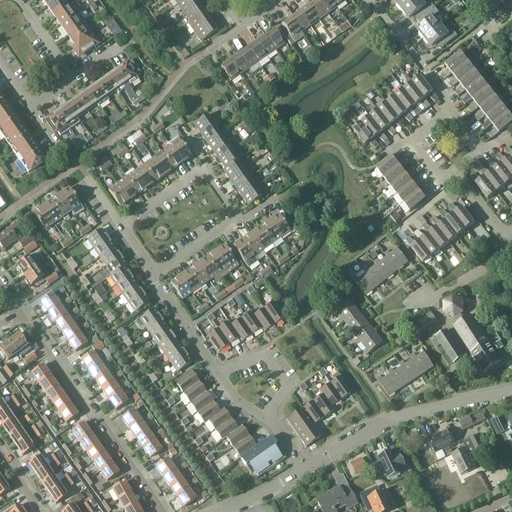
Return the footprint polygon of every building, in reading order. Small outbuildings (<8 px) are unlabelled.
[(54,17),(68,7),(63,0),(57,0),(47,7),(54,17)] [(185,0),(178,5),(184,14),(198,5),(194,0),(185,0)] [(318,0),(309,7),(319,21),(328,15),(318,0)] [(332,2),(330,0),(318,0),(328,15),(337,9),(332,2)] [(344,0),(330,0),(332,2),(337,9),(346,2),(344,0)] [(402,11),(415,0),(395,0),(394,1),(402,11)] [(421,0),(415,0),(402,11),(409,20),(414,16),(418,21),(435,8),(431,2),(426,6),(421,0)] [(73,4),(68,7),(54,17),(61,27),(79,14),(73,4)] [(184,14),(190,23),(204,13),(198,5),(184,14)] [(309,7),(300,13),(310,28),(319,21),(309,7)] [(439,13),(435,8),(418,21),(422,26),(417,30),(424,39),(441,25),(434,17),(439,13)] [(190,23),(188,24),(195,33),(210,22),(204,13),(190,23)] [(310,28),(300,13),(291,19),(301,33),(310,28)] [(79,14),(61,27),(68,37),(86,24),(79,14)] [(301,33),(291,19),(282,26),(283,26),(279,29),(290,45),(294,43),(295,44),(304,37),(301,33)] [(113,21),(105,26),(114,38),(121,33),(113,21)] [(210,22),(195,33),(201,42),(217,31),(210,22)] [(86,24),(68,37),(75,46),(85,40),(89,37),(89,36),(91,35),(93,34),(86,24)] [(448,34),(441,25),(424,39),(432,48),(437,45),(441,50),(457,36),(453,31),(448,34)] [(265,38),(275,52),(285,45),(275,31),(265,38)] [(91,35),(89,36),(89,37),(85,40),(75,46),(72,48),(79,57),(98,44),(91,35)] [(275,52),(265,38),(256,44),(265,58),(275,52)] [(247,50),(257,64),(265,58),(256,44),(247,50)] [(183,50),(179,53),(184,60),(188,57),(183,50)] [(245,68),(247,71),(257,64),(247,50),(238,56),(245,68)] [(468,62),(461,53),(446,65),(449,69),(442,76),(445,80),(453,74),(468,62)] [(238,56),(229,62),(239,76),(247,71),(245,68),(238,56)] [(122,68),(118,71),(129,87),(139,80),(135,75),(140,71),(133,61),(128,64),(127,63),(121,67),(122,68)] [(231,82),(239,76),(229,62),(221,68),(231,82)] [(468,62),(453,74),(455,78),(449,85),(452,88),(459,82),(475,70),(468,62)] [(475,70),(459,82),(462,86),(456,93),(458,97),(466,91),(481,79),(475,70)] [(113,73),(107,77),(112,84),(119,94),(129,87),(118,71),(114,74),(113,73)] [(112,84),(107,77),(101,81),(102,82),(98,85),(100,87),(106,96),(116,90),(114,87),(112,84)] [(413,84),(425,99),(428,96),(436,102),(439,100),(433,92),(421,77),(413,84)] [(481,79),(466,91),(469,95),(463,102),(465,105),(473,99),(488,87),(481,79)] [(404,90),(416,106),(420,103),(427,109),(431,106),(425,99),(413,84),(404,90)] [(100,87),(98,85),(94,88),(93,87),(88,91),(89,93),(90,94),(96,103),(99,108),(109,101),(106,96),(100,87)] [(488,87),(473,99),(476,103),(469,110),(472,114),(479,108),(495,96),(488,87)] [(396,97),(408,112),(412,109),(419,116),(422,113),(416,106),(404,90),(396,97)] [(86,110),(96,103),(90,94),(89,93),(88,91),(82,95),(82,96),(78,99),(79,100),(84,107),(86,110)] [(0,115),(10,109),(0,94),(0,115)] [(495,96),(479,108),(482,111),(476,118),(479,122),(486,116),(502,104),(495,96)] [(387,104),(399,119),(403,116),(410,122),(414,120),(408,112),(396,97),(387,104)] [(84,107),(78,99),(74,102),(74,100),(68,105),(69,106),(69,107),(77,117),(86,110),(84,107)] [(378,110),(391,126),(395,123),(402,129),(405,127),(399,119),(387,104),(378,110)] [(502,104),(486,116),(489,120),(483,127),(485,131),(493,125),(508,113),(502,104)] [(69,106),(68,105),(62,109),(63,110),(59,112),(70,129),(80,122),(77,117),(69,107),(69,106)] [(0,115),(0,132),(5,139),(22,127),(10,109),(0,115)] [(370,117),(382,132),(386,129),(393,136),(396,133),(391,126),(378,110),(370,117)] [(70,129),(59,112),(55,115),(54,114),(48,118),(60,136),(70,129)] [(511,117),(508,113),(493,125),(496,128),(489,136),(492,139),(511,123),(511,117)] [(194,129),(196,128),(200,134),(218,122),(215,118),(211,121),(207,115),(192,126),(194,129)] [(362,124),(374,139),(378,136),(385,142),(388,140),(382,132),(370,117),(362,124)] [(221,126),(218,122),(200,134),(205,140),(203,141),(205,144),(220,134),(217,128),(221,126)] [(362,124),(353,131),(365,146),(369,143),(376,149),(380,147),(374,139),(362,124)] [(5,139),(16,155),(34,143),(22,127),(5,139)] [(224,139),(220,134),(205,144),(207,146),(209,145),(213,152),(230,140),(228,136),(224,139)] [(172,150),(181,164),(188,159),(187,157),(189,155),(177,138),(168,144),(170,147),(172,150)] [(233,144),(230,140),(213,152),(217,158),(215,159),(218,162),(233,151),(229,146),(233,144)] [(16,155),(28,173),(46,160),(34,143),(16,155)] [(164,157),(171,168),(174,166),(175,168),(176,168),(181,164),(172,150),(170,147),(161,153),(164,157)] [(237,156),(233,151),(218,162),(219,164),(221,163),(225,169),(225,170),(237,162),(239,161),(239,160),(243,158),(240,154),(237,156)] [(384,178),(399,166),(396,162),(402,155),(400,151),(392,157),(377,169),(384,178)] [(161,153),(152,160),(160,171),(164,176),(171,171),(169,169),(171,168),(164,157),(161,153)] [(511,159),(510,157),(507,160),(499,154),(496,157),(502,164),(511,177),(511,159)] [(150,162),(143,166),(154,181),(156,179),(158,181),(164,176),(160,171),(152,160),(150,162)] [(390,186),(406,174),(403,170),(409,163),(406,160),(399,166),(384,178),(390,186)] [(511,180),(511,177),(502,164),(498,167),(491,161),(488,163),(493,170),(505,186),(511,180)] [(240,167),(237,162),(225,170),(225,169),(223,170),(223,171),(221,172),(223,175),(225,174),(230,180),(247,168),(244,164),(240,167)] [(143,166),(135,172),(142,183),(146,189),(153,184),(152,182),(154,181),(143,166)] [(505,186),(493,170),(490,173),(482,167),(479,170),(485,177),(497,193),(505,186)] [(249,171),(247,168),(230,180),(234,186),(232,188),(234,190),(249,179),(245,174),(249,171)] [(397,195),(412,183),(409,179),(416,172),(413,168),(406,174),(390,186),(397,195)] [(135,172),(125,179),(133,189),(136,193),(139,191),(140,193),(146,189),(142,183),(135,172)] [(497,193),(485,177),(481,180),(474,174),(470,177),(488,199),(497,193)] [(125,179),(123,175),(120,178),(122,181),(117,185),(129,201),(135,196),(134,195),(136,193),(133,189),(125,179)] [(403,203),(419,191),(416,187),(422,180),(420,177),(412,183),(397,195),(403,203)] [(253,184),(249,179),(234,190),(236,193),(238,192),(242,198),(259,186),(256,182),(253,184)] [(281,187),(277,184),(272,193),(276,195),(281,187)] [(129,201),(117,185),(108,190),(119,205),(121,203),(123,205),(129,201)] [(426,200),(423,196),(429,189),(426,185),(419,191),(403,203),(410,212),(426,200)] [(262,189),(259,186),(242,198),(246,203),(244,205),(246,208),(261,197),(258,192),(262,189)] [(66,190),(59,195),(66,204),(71,211),(74,216),(83,209),(70,191),(67,192),(66,190)] [(66,204),(59,195),(53,199),(51,199),(50,200),(66,223),(70,220),(66,214),(71,211),(66,204)] [(52,222),(53,224),(62,218),(50,200),(49,201),(48,203),(42,207),(52,222)] [(454,215),(466,230),(475,223),(463,208),(459,211),(452,205),(448,208),(454,215)] [(45,230),(53,224),(52,222),(42,207),(35,212),(37,214),(34,215),(45,230)] [(458,237),(466,230),(454,215),(450,218),(443,212),(440,214),(446,221),(458,237)] [(275,218),(268,222),(280,239),(288,233),(290,235),(297,230),(289,218),(282,223),(279,218),(276,220),(275,218)] [(458,237),(446,221),(442,224),(435,218),(431,221),(437,228),(449,244),(458,237)] [(263,229),(260,231),(270,245),(273,250),(279,246),(276,241),(280,239),(268,222),(262,227),(263,229)] [(16,223),(2,233),(2,234),(0,235),(0,244),(3,249),(17,240),(13,235),(21,229),(16,223)] [(449,244),(437,228),(433,231),(426,225),(423,227),(429,235),(441,251),(449,244)] [(87,240),(93,249),(107,239),(101,230),(87,240)] [(262,251),(270,245),(260,231),(258,232),(257,230),(250,235),(259,248),(262,251)] [(441,251),(429,235),(425,238),(417,232),(414,234),(420,242),(432,257),(441,251)] [(35,239),(30,233),(18,241),(23,248),(35,239)] [(243,243),(250,254),(252,256),(253,258),(262,251),(259,248),(250,235),(244,239),(246,241),(243,243)] [(406,241),(424,264),(432,257),(420,242),(417,245),(409,238),(406,241)] [(23,248),(27,254),(39,245),(35,239),(23,248)] [(93,249),(99,258),(114,248),(107,239),(93,249)] [(252,256),(243,243),(241,244),(240,242),(233,247),(248,269),(256,263),(253,258),(252,256)] [(55,244),(49,248),(53,253),(59,249),(55,244)] [(99,258),(106,266),(120,256),(114,248),(99,258)] [(221,248),(214,253),(226,270),(235,263),(225,248),(222,250),(221,248)] [(384,254),(387,258),(398,271),(408,263),(398,249),(391,255),(388,252),(384,254)] [(220,273),(226,270),(214,253),(208,257),(209,259),(207,261),(216,274),(217,276),(220,273)] [(106,266),(112,275),(124,267),(126,266),(120,256),(106,266)] [(20,271),(23,275),(35,267),(28,257),(16,265),(17,267),(16,268),(19,272),(20,271)] [(374,263),(376,266),(387,280),(398,271),(387,258),(380,263),(377,260),(374,263)] [(196,265),(205,278),(208,282),(217,276),(216,274),(207,261),(205,262),(203,260),(196,265)] [(205,278),(196,265),(190,269),(192,271),(189,273),(199,288),(202,293),(207,289),(204,284),(208,282),(205,278)] [(363,271),(366,274),(377,288),(387,280),(376,266),(369,271),(367,268),(363,271)] [(35,267),(23,275),(27,280),(26,281),(28,285),(30,284),(31,286),(34,283),(37,286),(43,281),(41,278),(43,277),(35,267)] [(109,277),(116,286),(130,276),(124,267),(112,275),(109,277)] [(268,268),(263,272),(266,276),(271,272),(268,268)] [(58,271),(44,280),(48,285),(61,276),(58,271)] [(190,294),(199,288),(189,273),(187,274),(186,272),(185,273),(179,277),(190,294)] [(352,279),(366,297),(377,288),(366,274),(358,280),(356,277),(352,279)] [(116,286),(122,295),(136,285),(130,276),(116,286)] [(185,298),(190,294),(179,277),(173,282),(174,284),(172,285),(182,300),(185,298)] [(86,280),(82,283),(86,288),(90,285),(86,280)] [(59,282),(49,289),(53,294),(62,288),(59,282)] [(105,285),(95,292),(99,297),(109,290),(105,285)] [(122,295),(128,304),(142,294),(136,285),(122,295)] [(39,302),(46,312),(58,305),(51,294),(39,302)] [(99,298),(103,303),(108,299),(105,294),(99,298)] [(128,304),(134,313),(149,303),(142,294),(128,304)] [(341,324),(343,321),(358,310),(349,300),(335,311),(336,312),(341,318),(338,320),(341,324)] [(273,302),(263,309),(274,325),(284,318),(273,302)] [(46,312),(53,322),(65,314),(58,305),(46,312)] [(139,319),(146,329),(160,319),(153,309),(139,319)] [(263,309),(253,316),(260,327),(261,329),(264,333),(274,325),(263,309)] [(349,334),(352,332),(366,321),(358,310),(343,321),(349,329),(346,331),(349,334)] [(250,312),(240,319),(252,335),(261,329),(260,327),(253,316),(250,312)] [(53,322),(61,333),(73,325),(65,314),(53,322)] [(470,315),(453,326),(484,373),(501,362),(470,315)] [(146,329),(152,337),(166,327),(160,319),(146,329)] [(240,319),(230,326),(237,337),(238,339),(241,343),(252,335),(240,319)] [(357,345),(360,343),(374,332),(366,321),(352,332),(358,339),(355,342),(357,345)] [(228,322),(217,329),(229,346),(238,339),(237,337),(230,326),(228,322)] [(61,333),(68,343),(79,335),(73,325),(61,333)] [(217,329),(215,325),(211,328),(213,332),(207,336),(219,353),(229,346),(217,329)] [(152,337),(158,347),(172,337),(166,327),(152,337)] [(464,357),(447,331),(433,340),(437,347),(441,345),(453,364),(464,357)] [(363,352),(366,356),(383,343),(374,332),(360,343),(366,350),(363,352)] [(19,334),(9,341),(17,353),(27,346),(23,340),(25,339),(22,336),(21,337),(19,334)] [(79,335),(68,343),(74,352),(86,344),(79,335)] [(89,341),(92,345),(98,341),(95,336),(89,341)] [(158,347),(164,355),(178,345),(172,337),(158,347)] [(17,353),(9,341),(0,347),(0,350),(1,352),(0,352),(0,353),(2,356),(3,355),(7,361),(17,353)] [(504,347),(500,341),(494,344),(498,351),(504,347)] [(104,349),(99,342),(91,348),(95,355),(104,349)] [(164,355),(170,364),(185,354),(178,345),(164,355)] [(32,353),(23,360),(27,366),(36,358),(32,353)] [(97,363),(98,362),(92,353),(80,361),(87,370),(97,363)] [(411,358),(413,361),(422,375),(434,368),(425,353),(417,358),(415,355),(411,358)] [(177,373),(191,363),(185,354),(170,364),(177,373)] [(399,365),(401,368),(411,383),(422,375),(413,361),(405,366),(403,362),(399,365)] [(87,370),(94,380),(105,372),(98,362),(97,363),(87,370)] [(4,369),(10,378),(16,375),(9,365),(4,369)] [(31,374),(37,383),(49,375),(42,366),(31,374)] [(388,372),(390,375),(400,390),(411,383),(401,368),(394,373),(392,370),(388,372)] [(0,381),(2,385),(9,381),(8,379),(1,370),(0,370),(0,381)] [(94,380),(102,391),(113,383),(105,372),(94,380)] [(175,384),(183,394),(199,383),(192,372),(175,384)] [(333,381),(330,383),(342,400),(351,394),(337,374),(331,378),(333,381)] [(37,383),(43,392),(55,384),(49,375),(37,383)] [(390,375),(383,380),(380,377),(376,379),(388,397),(400,390),(390,375)] [(102,391),(109,401),(120,393),(113,383),(102,391)] [(183,394),(190,404),(206,393),(199,383),(183,394)] [(322,396),(331,407),(342,400),(330,383),(319,391),(322,396)] [(43,392),(51,403),(62,394),(55,384),(43,392)] [(109,401),(115,411),(127,403),(120,393),(109,401)] [(190,404),(196,414),(213,402),(206,393),(190,404)] [(51,403),(59,414),(70,405),(62,394),(51,403)] [(314,401),(326,417),(334,412),(331,407),(322,396),(314,401)] [(302,409),(314,425),(326,417),(314,401),(302,409)] [(204,424),(208,421),(210,419),(219,412),(213,402),(196,414),(204,424)] [(59,414),(66,424),(77,415),(70,405),(59,414)] [(179,410),(176,406),(171,409),(175,414),(179,410)] [(0,413),(0,423),(1,426),(13,418),(7,408),(0,413)] [(215,431),(231,420),(223,409),(219,412),(210,419),(208,421),(215,431)] [(302,409),(286,420),(286,421),(305,448),(322,437),(314,425),(302,409)] [(121,419),(128,429),(140,421),(132,411),(121,419)] [(459,424),(463,431),(474,426),(486,420),(483,414),(471,420),(470,419),(459,424)] [(1,426),(8,436),(20,428),(13,418),(1,426)] [(498,418),(491,421),(495,429),(502,425),(498,418)] [(221,441),(225,438),(237,429),(231,420),(215,431),(221,441)] [(128,429),(135,439),(146,431),(140,421),(128,429)] [(71,432),(77,441),(89,433),(83,424),(71,432)] [(233,450),(250,439),(241,427),(237,429),(225,438),(233,450)] [(8,436),(15,446),(27,438),(20,428),(8,436)] [(428,439),(435,454),(455,445),(448,430),(428,439)] [(135,439),(142,449),(153,441),(146,431),(135,439)] [(77,441),(83,449),(95,442),(89,433),(77,441)] [(484,448),(478,436),(470,440),(476,452),(484,448)] [(15,446),(22,456),(34,448),(27,438),(15,446)] [(256,447),(240,459),(245,466),(248,464),(257,477),(255,480),(268,472),(272,470),(275,466),(285,459),(281,455),(277,451),(274,449),(273,450),(272,448),(276,446),(270,438),(256,448),(256,447)] [(233,450),(240,459),(256,447),(250,439),(233,450)] [(142,449),(149,459),(161,451),(153,441),(142,449)] [(83,449),(91,460),(102,452),(95,442),(83,449)] [(461,476),(476,469),(465,448),(451,455),(461,476)] [(49,453),(54,459),(61,454),(58,449),(54,453),(53,451),(49,453)] [(91,460),(99,471),(110,463),(102,452),(91,460)] [(377,458),(387,481),(399,475),(397,470),(404,467),(399,457),(392,460),(388,452),(377,458)] [(28,465),(35,475),(48,467),(51,465),(47,459),(44,461),(40,456),(28,465)] [(155,467),(162,477),(173,469),(166,459),(155,467)] [(355,475),(367,470),(362,459),(351,464),(355,475)] [(99,471),(106,482),(118,474),(110,463),(99,471)] [(35,475),(42,486),(55,477),(48,467),(35,475)] [(162,477),(169,488),(180,479),(173,469),(162,477)] [(42,486),(49,495),(61,487),(55,477),(42,486)] [(169,488),(176,498),(188,490),(180,479),(169,488)] [(0,481),(0,497),(10,490),(3,480),(0,481)] [(112,489),(117,499),(130,492),(124,482),(112,489)] [(61,487),(49,495),(55,504),(68,496),(61,487)] [(322,511),(336,511),(340,509),(341,510),(347,507),(348,510),(357,505),(348,487),(340,491),(339,489),(329,494),(330,495),(317,502),(322,511)] [(372,511),(386,511),(388,511),(384,501),(385,500),(381,493),(378,494),(375,488),(366,493),(369,498),(367,500),(372,511)] [(188,490),(176,498),(183,508),(194,499),(188,490)] [(117,499),(123,509),(135,503),(130,492),(117,499)] [(75,497),(75,498),(78,503),(84,499),(80,494),(75,497)] [(93,499),(88,503),(91,507),(92,507),(97,504),(93,499)] [(140,511),(135,503),(123,509),(124,511),(140,511)]
